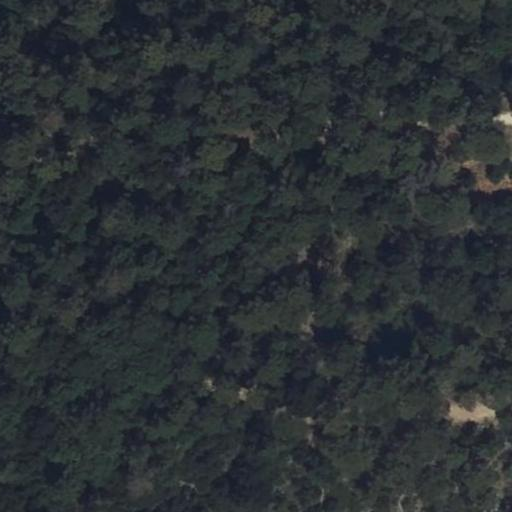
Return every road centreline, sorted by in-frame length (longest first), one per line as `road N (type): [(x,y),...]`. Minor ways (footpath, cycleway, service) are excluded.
road 1 (track): [(511,117),(383,111),(151,181),(0,157)]
road 2 (track): [(0,415),(57,389),(126,410),(224,408),(310,424),(470,414),(511,402)]
